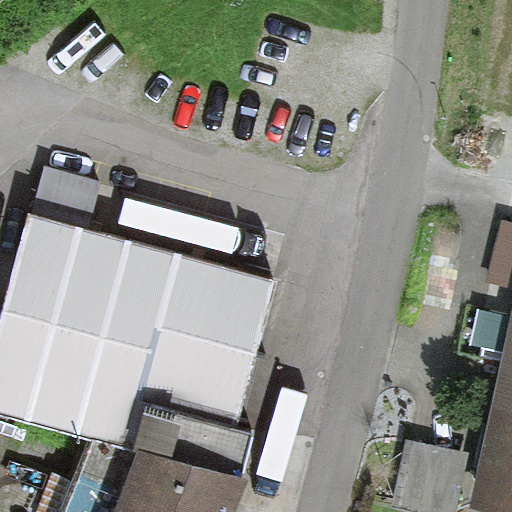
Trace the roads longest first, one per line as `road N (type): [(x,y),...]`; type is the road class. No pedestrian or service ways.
road 1 (unclassified): [(425,0),(402,206),(327,511)]
road 2 (unknown): [(402,206),(146,122),(87,114),(24,119),(0,136)]
